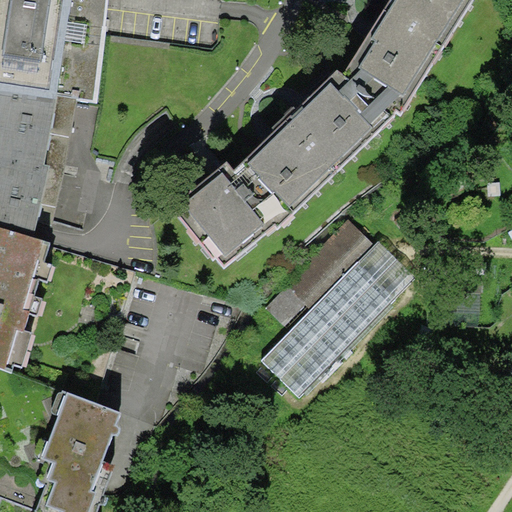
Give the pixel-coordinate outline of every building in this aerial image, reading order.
[(0,0),(0,232),(26,240),(29,229),(32,219),(50,225),(75,100),(95,103),(110,0),(0,0)] [(472,0),(395,0),(343,79),(394,117),(472,0)] [(227,163),(175,208),(222,268),(394,117),(343,79),(233,173),(227,163)] [(460,166),(434,178),(445,202),(471,189),(460,166)] [(367,243),(345,223),(264,309),(286,331),(367,243)] [(26,240),(0,232),(0,368),(12,372),(12,370),(46,245),(26,240)] [(481,312),(482,284),(407,283),(407,311),(481,312)] [(124,414),(71,392),(43,459),(55,464),(35,511),(98,511),(116,471),(103,466),(124,414)]
